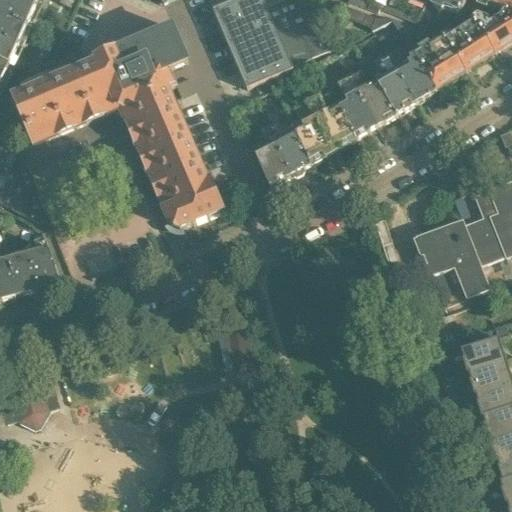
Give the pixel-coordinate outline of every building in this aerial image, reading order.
[(0,0),(0,15),(28,28),(40,0),(0,0)] [(242,0),(215,12),(249,91),(295,71),(294,68),(332,52),(314,10),(289,1),(267,10),(262,0),(242,0)] [(367,0),(349,0),(348,3),(349,3),(378,16),(380,12),(384,13),(386,7),(367,0)] [(427,0),(426,3),(427,3),(433,5),(431,9),(443,14),(445,10),(460,16),(466,0),(427,0)] [(482,5),(503,13),(511,16),(511,0),(471,0),(471,1),(469,8),(480,12),(482,5)] [(336,3),(332,13),(342,18),(346,7),(336,3)] [(386,7),(384,13),(426,30),(428,24),(386,7)] [(347,8),(343,18),(370,28),(371,31),(376,20),(347,8)] [(472,22),(474,25),(494,56),(511,44),(511,16),(503,13),(501,19),(491,25),(489,21),(479,17),(472,22)] [(0,15),(0,62),(10,67),(28,28),(0,15)] [(380,22),(376,20),(371,31),(373,34),(392,23),(393,22),(385,19),(380,22)] [(393,21),(393,22),(392,23),(404,43),(422,33),(393,21)] [(467,74),(494,56),(474,25),(455,37),(449,28),(441,33),(446,42),(467,74)] [(184,231),(223,214),(211,185),(208,186),(167,89),(176,85),(170,71),(188,64),(173,30),(99,62),(100,66),(15,103),(35,148),(88,125),(98,149),(112,154),(136,144),(170,225),(171,227),(172,228),(174,229),(175,230),(178,231),(180,232),(182,231),(184,231)] [(55,41),(45,37),(39,48),(50,53),(55,41)] [(437,93),(467,74),(446,42),(445,40),(431,49),(429,45),(419,52),(421,55),(416,58),(437,93)] [(389,60),(417,107),(438,94),(437,93),(416,58),(415,58),(411,61),(412,63),(408,66),(411,70),(407,73),(397,56),(390,60),(389,60)] [(397,119),(417,107),(389,60),(381,65),(392,82),(384,87),(380,80),(376,82),(380,89),(397,119)] [(0,88),(10,67),(0,62),(0,88)] [(377,131),(397,119),(380,89),(372,94),(362,76),(350,83),(377,131)] [(353,146),(377,131),(350,83),(339,89),(349,107),(337,115),(353,146)] [(333,158),(353,146),(337,115),(329,119),(320,101),(308,107),(333,158)] [(313,170),(333,158),(308,107),(307,108),(295,114),(299,120),(291,125),(294,131),(293,131),(313,170)] [(292,181),(313,170),(293,131),(290,133),(291,135),(283,140),(282,137),(283,136),(278,126),(269,130),(292,181)] [(271,192),(292,181),(269,130),(261,135),(267,149),(260,153),(258,150),(254,152),(271,192)] [(505,150),(511,147),(511,138),(511,135),(501,138),(505,150)] [(17,214),(38,225),(48,220),(29,170),(34,168),(24,143),(19,153),(13,167),(8,176),(10,177),(2,193),(0,197),(0,205),(17,214)] [(19,153),(14,150),(8,164),(13,167),(19,153)] [(511,184),(489,193),(489,194),(475,200),(484,222),(466,229),(463,223),(462,223),(417,241),(432,280),(444,310),(467,302),(491,292),(490,291),(482,268),(505,259),(506,261),(511,259),(511,184)] [(376,226),(383,248),(392,245),(385,223),(376,226)] [(22,255),(23,259),(33,296),(62,289),(55,266),(49,249),(45,240),(34,244),(37,250),(22,255)] [(383,248),(389,266),(390,271),(400,268),(392,245),(383,248)] [(0,305),(33,296),(23,259),(22,255),(0,260),(0,305)] [(239,367),(256,363),(250,332),(232,335),(239,367)] [(498,340),(499,341),(462,354),(464,362),(463,363),(468,378),(469,377),(507,364),(506,363),(502,349),(511,345),(511,342),(510,337),(498,340)] [(511,379),(509,370),(511,369),(511,360),(506,363),(507,364),(469,377),(472,384),(470,384),(475,399),(477,399),(476,398),(511,386),(511,379)] [(511,410),(511,386),(476,398),(477,399),(479,406),(477,406),(482,421),(484,421),(483,420),(511,410)] [(10,422),(10,423),(10,424),(11,424),(11,425),(12,426),(13,426),(13,427),(14,427),(15,427),(16,427),(17,427),(18,426),(18,434),(21,434),(22,439),(24,443),(27,446),(31,449),(36,450),(40,449),(45,447),(48,444),(51,440),(52,436),(52,434),(53,434),(53,435),(54,435),(55,436),(56,436),(57,436),(58,436),(59,436),(60,436),(61,435),(62,435),(62,434),(63,434),(63,433),(64,433),(64,432),(64,431),(65,430),(65,429),(65,428),(65,427),(64,427),(64,426),(64,425),(63,424),(62,424),(46,424),(46,423),(47,423),(47,422),(47,421),(48,421),(48,420),(48,419),(48,418),(49,417),(49,416),(49,415),(49,414),(49,413),(49,412),(49,411),(48,411),(48,410),(48,409),(48,408),(47,407),(47,406),(46,405),(45,404),(44,403),(43,402),(42,401),(41,400),(40,400),(39,399),(38,399),(37,399),(36,398),(35,398),(34,398),(33,398),(32,398),(31,398),(30,398),(29,398),(28,399),(27,399),(26,399),(25,400),(24,400),(23,401),(22,402),(21,402),(21,403),(20,404),(19,405),(18,406),(18,407),(17,408),(17,409),(17,410),(16,411),(16,412),(16,413),(16,414),(16,415),(16,416),(16,417),(15,417),(14,417),(13,417),(12,418),(11,418),(11,419),(11,420),(10,420),(10,421),(10,422)] [(511,410),(483,420),(484,421),(486,428),(484,428),(489,443),(491,443),(491,442),(511,435),(511,410)] [(511,435),(491,442),(491,443),(493,449),(492,450),(496,465),(498,464),(511,459),(511,435)] [(271,477),(266,452),(258,445),(254,449),(245,440),(235,449),(248,463),(250,473),(242,491),(255,497),(261,485),(266,487),(271,477)] [(511,459),(498,464),(500,470),(498,470),(503,484),(503,485),(511,481),(511,459)] [(511,504),(511,481),(503,485),(503,484),(500,485),(503,492),(501,493),(506,508),(508,507),(508,506),(511,504)]
